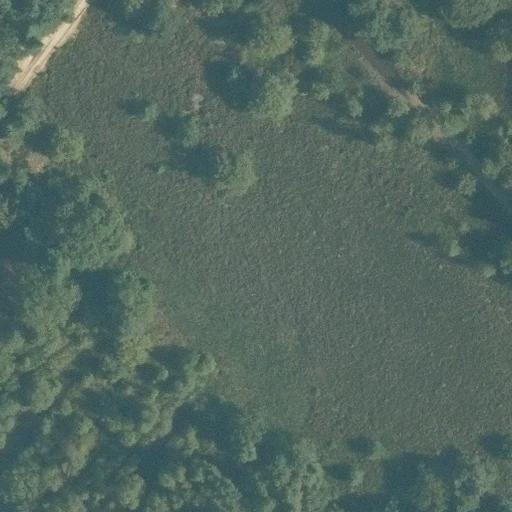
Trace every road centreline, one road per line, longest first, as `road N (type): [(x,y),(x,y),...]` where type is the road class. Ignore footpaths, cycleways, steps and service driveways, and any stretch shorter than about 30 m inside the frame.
road 1 (track): [(326,0),(511,207)]
road 2 (track): [(0,115),(89,0)]
